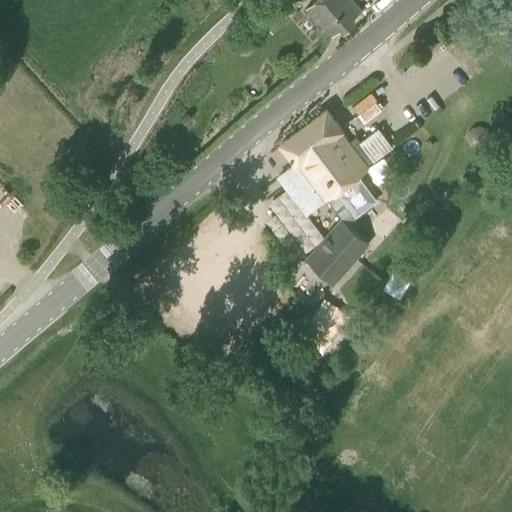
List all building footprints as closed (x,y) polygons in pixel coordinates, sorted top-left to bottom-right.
[(343,30),(354,21),(351,17),(360,10),(351,0),(314,0),(307,7),(331,35),(341,27),(343,30)] [(283,15),(285,13),(275,1),(259,15),(269,27),(283,15)] [(284,143),(297,160),(276,176),(304,212),(335,189),(356,217),(378,200),(358,172),(362,169),(335,132),(339,129),(326,111),(284,143)] [(372,158),(392,146),(379,124),(359,137),(372,158)] [(334,283),(369,243),(341,218),(305,258),(334,283)] [(383,288),(401,296),(409,278),(391,270),(383,288)] [(339,345),(352,310),(318,298),(307,328),(320,333),(319,338),(339,345)]
